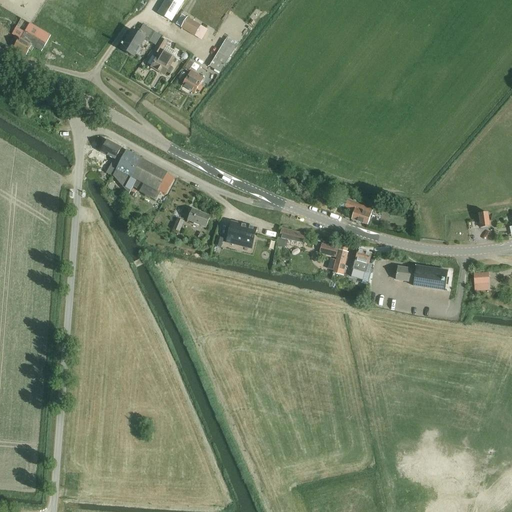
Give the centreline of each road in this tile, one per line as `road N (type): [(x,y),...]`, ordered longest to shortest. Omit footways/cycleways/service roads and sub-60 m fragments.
road 1 (unclassified): [(282,204),(215,191),(0,76)]
road 2 (tertiary): [(282,204),(415,248),(511,246)]
road 3 (unclassified): [(153,140),(145,123),(92,79),(21,65)]
road 4 (tertiary): [(153,140),(21,65)]
road 5 (tertiary): [(282,204),(153,140)]
